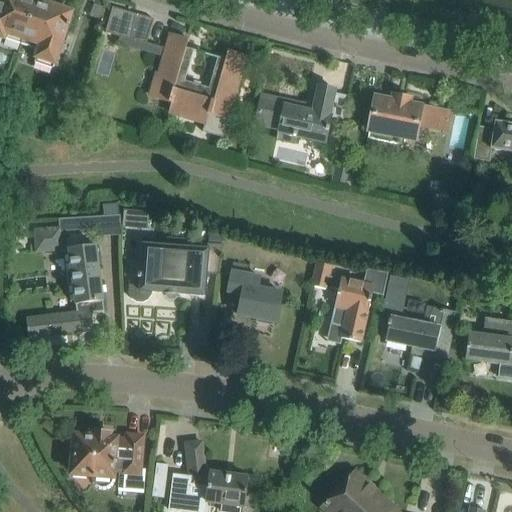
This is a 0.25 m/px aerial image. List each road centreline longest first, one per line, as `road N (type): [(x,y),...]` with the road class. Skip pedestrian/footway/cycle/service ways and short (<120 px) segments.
road 1 (residential): [(0,378),(219,392),(511,453)]
road 2 (residential): [(511,78),(189,0)]
